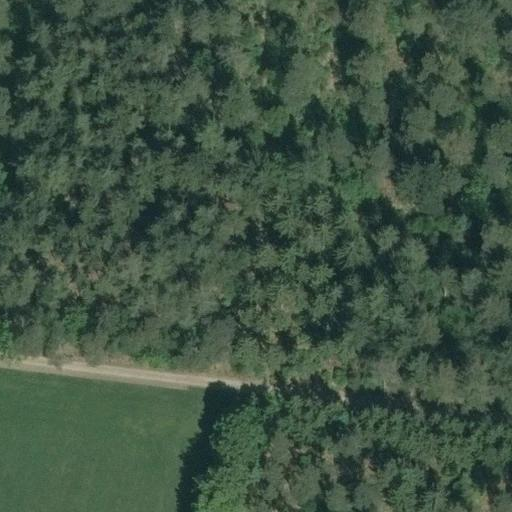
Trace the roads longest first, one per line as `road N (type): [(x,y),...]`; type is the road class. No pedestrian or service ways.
road 1 (track): [(511,424),(0,362)]
road 2 (track): [(231,389),(265,189),(246,0)]
